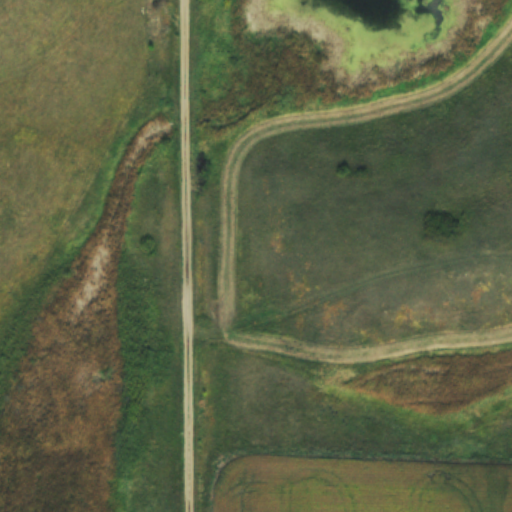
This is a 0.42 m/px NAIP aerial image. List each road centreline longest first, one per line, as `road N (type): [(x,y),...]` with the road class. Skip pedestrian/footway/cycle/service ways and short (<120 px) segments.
road 1 (residential): [(186,511),(183,0)]
road 2 (residential): [(184,48),(49,32)]
